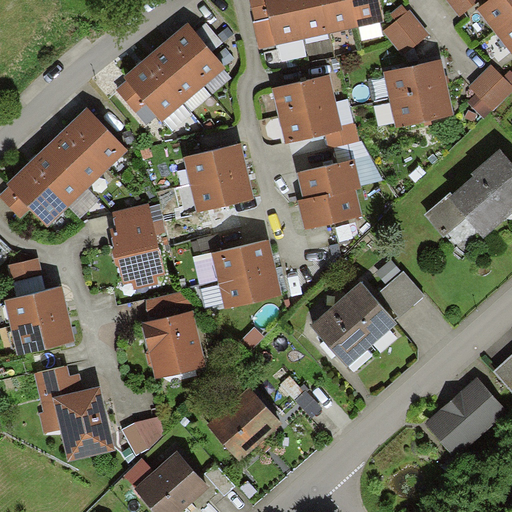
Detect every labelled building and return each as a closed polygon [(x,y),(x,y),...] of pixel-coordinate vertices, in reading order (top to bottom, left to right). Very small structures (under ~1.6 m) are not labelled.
[(246,0),(256,47),(273,44),(272,39),(326,28),(321,0),(246,0)] [(321,0),(326,28),(381,18),(377,0),(321,0)] [(480,0),(446,0),(459,17),(480,0)] [(511,54),(511,0),(488,0),(477,9),(511,55),(511,54)] [(425,35),(401,6),(387,18),(392,23),(381,32),(400,56),(425,35)] [(192,24),(114,84),(144,123),(154,116),(165,130),(187,113),(176,100),(224,64),(213,49),(219,44),(204,25),(197,30),(192,24)] [(286,63),(310,57),(307,46),(283,51),(286,63)] [(437,58),(383,71),(398,131),(452,118),(437,58)] [(511,88),(490,65),(465,89),(472,96),(464,104),(479,120),(511,88)] [(326,74),(275,88),(290,142),(321,134),(325,149),(358,140),(347,101),(334,104),(326,74)] [(87,104),(0,186),(0,196),(20,218),(29,210),(43,225),(64,204),(75,216),(111,182),(100,171),(127,146),(87,104)] [(237,139),(184,150),(198,213),(250,202),(237,139)] [(511,207),(511,157),(500,144),(422,214),(442,235),(464,215),(482,235),(511,207)] [(354,159),(301,171),(307,198),(360,186),(354,159)] [(302,201),(309,228),(361,215),(354,189),(302,201)] [(147,203),(105,212),(122,288),(155,280),(154,274),(165,272),(157,234),(165,233),(162,219),(151,222),(147,203)] [(267,236),(213,246),(225,309),(279,299),(267,236)] [(35,258),(8,263),(11,280),(38,275),(35,258)] [(377,292),(363,277),(308,326),(348,371),(369,351),(364,346),(422,294),(391,260),(375,275),(384,285),(377,292)] [(59,282),(6,291),(17,354),(69,345),(59,282)] [(191,308),(140,317),(152,385),(203,376),(191,308)] [(511,349),(488,371),(511,397),(511,349)] [(74,363),(30,372),(40,411),(35,413),(42,438),(61,436),(68,456),(113,447),(98,384),(82,387),(74,363)] [(306,396),(288,377),(278,387),(295,406),(306,396)] [(501,410),(471,377),(419,423),(449,457),(501,410)] [(282,419),(251,384),(205,425),(235,460),(282,419)] [(136,420),(119,427),(136,457),(166,432),(159,417),(136,420)] [(199,473),(175,445),(146,469),(138,460),(119,476),(149,511),(176,511),(209,484),(219,496),(230,486),(211,463),(199,473)]
